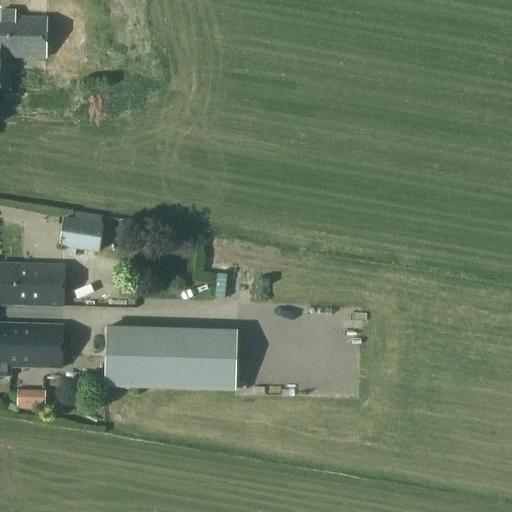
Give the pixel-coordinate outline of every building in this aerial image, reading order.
[(119,63),(117,0),(81,0),(82,63),(119,63)] [(0,88),(9,89),(10,57),(46,58),(46,18),(15,17),(15,10),(1,10),(0,17),(0,16),(0,88)] [(0,111),(74,112),(75,90),(0,89),(0,111)] [(99,252),(103,224),(64,218),(60,246),(99,252)] [(221,253),(221,243),(196,242),(195,253),(221,253)] [(0,303),(63,306),(64,266),(0,263),(0,303)] [(332,306),(330,319),(351,322),(353,310),(332,306)] [(61,368),(62,326),(0,323),(0,375),(10,376),(10,366),(61,368)] [(225,395),(227,332),(95,329),(93,392),(225,395)]
